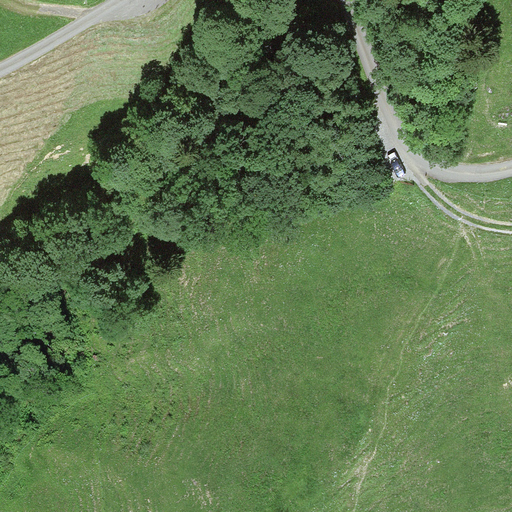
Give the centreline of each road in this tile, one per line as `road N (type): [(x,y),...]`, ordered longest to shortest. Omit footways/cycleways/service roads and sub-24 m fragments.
road 1 (unclassified): [(348,0),(383,104),(415,148),(453,171),(511,168)]
road 2 (track): [(511,421),(466,224)]
road 3 (unclassified): [(0,68),(120,0)]
